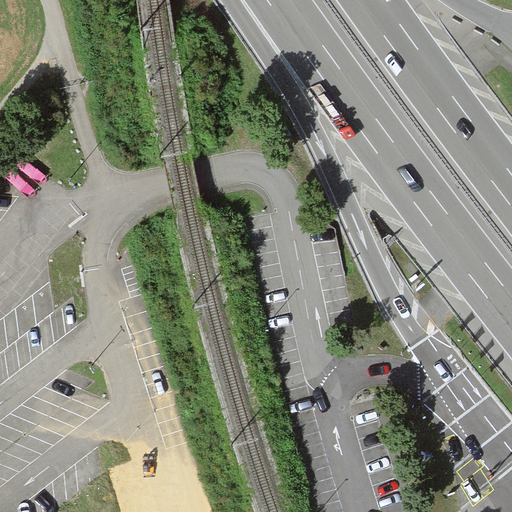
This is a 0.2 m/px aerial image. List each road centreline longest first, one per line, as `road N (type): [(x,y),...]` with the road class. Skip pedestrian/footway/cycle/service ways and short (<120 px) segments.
road 1 (motorway): [(268,0),(369,253),(403,317),(447,374)]
road 2 (motorway): [(279,0),(511,312)]
road 3 (motorway): [(511,188),(372,0)]
